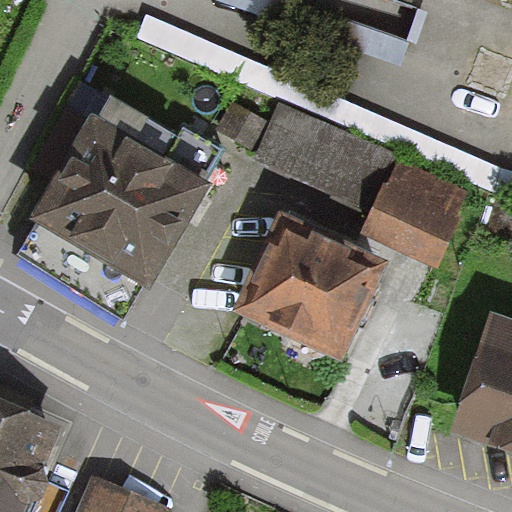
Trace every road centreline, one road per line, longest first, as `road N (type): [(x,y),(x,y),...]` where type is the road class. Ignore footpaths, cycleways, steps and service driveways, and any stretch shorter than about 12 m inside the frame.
road 1 (tertiary): [(410,511),(176,403),(0,309)]
road 2 (residential): [(78,0),(0,146)]
